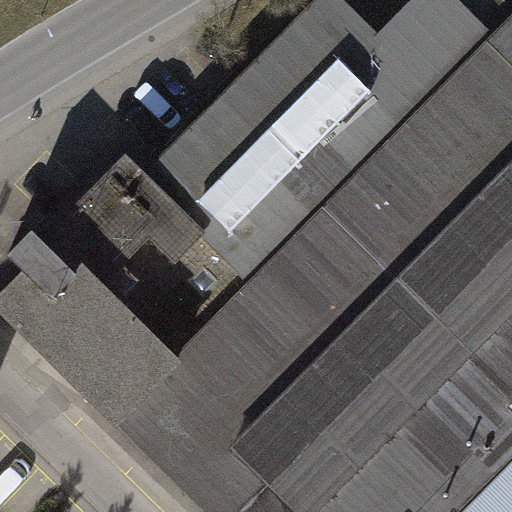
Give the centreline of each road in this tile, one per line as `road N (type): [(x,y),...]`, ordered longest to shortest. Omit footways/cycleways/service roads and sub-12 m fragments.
road 1 (residential): [(133,511),(0,379)]
road 2 (residential): [(0,86),(144,0)]
